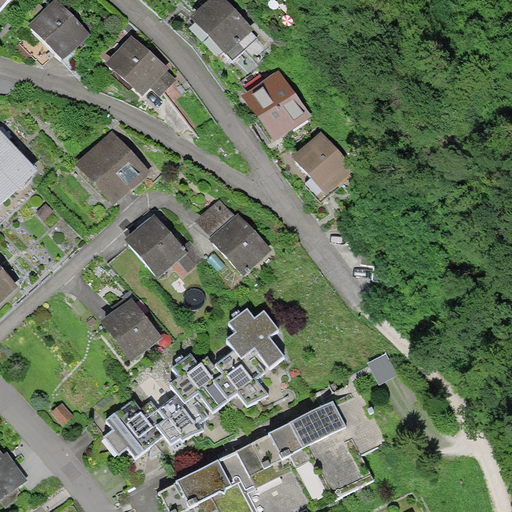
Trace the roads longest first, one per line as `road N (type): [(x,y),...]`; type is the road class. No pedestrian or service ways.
road 1 (residential): [(0,67),(124,109),(256,190),(273,184),(364,307),(471,430)]
road 2 (residential): [(102,511),(0,392)]
